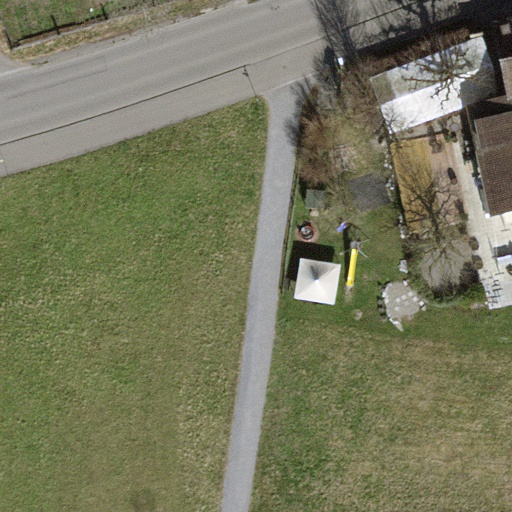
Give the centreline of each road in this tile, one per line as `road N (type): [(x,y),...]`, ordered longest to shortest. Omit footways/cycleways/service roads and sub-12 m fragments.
road 1 (track): [(235,511),(291,66)]
road 2 (tertiary): [(0,109),(340,0)]
